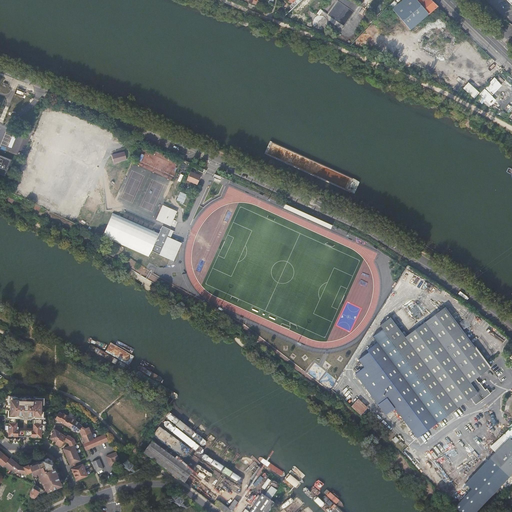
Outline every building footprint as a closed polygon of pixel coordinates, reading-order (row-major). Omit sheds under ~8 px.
[(407,0),(395,12),(411,30),(438,6),(431,0),(407,0)] [(340,15),(343,9),(338,7),(339,5),(336,3),(329,15),(341,22),(344,17),(340,15)] [(463,88),(474,99),(480,93),(469,82),(463,88)] [(480,93),(482,95),(478,100),(483,105),(492,95),(485,89),(480,93)] [(125,152),(112,155),(114,163),(127,160),(125,152)] [(0,154),(0,174),(6,177),(13,160),(0,154)] [(166,173),(169,166),(161,162),(158,170),(166,173)] [(197,185),(201,177),(190,172),(187,181),(197,185)] [(187,195),(180,192),(176,201),(183,204),(187,195)] [(333,225),(285,204),(283,209),(331,230),(333,225)] [(171,226),(173,220),(177,211),(163,205),(156,220),(171,226)] [(113,213),(103,236),(149,257),(152,251),(174,261),(181,244),(167,238),(170,230),(162,227),(159,234),(113,213)] [(416,439),(470,398),(475,404),(489,393),(485,388),(484,389),(478,381),(477,382),(474,378),(487,368),(442,308),(402,339),(388,320),(377,328),(380,332),(370,339),(375,346),(365,353),(367,355),(357,363),(363,371),(354,378),(384,416),(393,409),(416,439)] [(350,395),(343,403),(360,418),(366,410),(350,395)] [(18,397),(10,397),(10,403),(10,410),(9,410),(9,416),(6,416),(6,429),(10,430),(10,436),(20,436),(20,430),(16,430),(17,417),(22,417),(22,415),(29,415),(29,417),(35,417),(34,430),(30,430),(30,436),(41,437),(41,431),(45,431),(46,417),(43,417),(43,411),(42,411),(42,404),(43,405),(43,398),(36,398),(35,399),(32,399),(32,398),(21,398),(18,398),(18,397)] [(85,443),(94,439),(91,433),(93,432),(91,427),(86,429),(82,426),(79,423),(79,422),(71,417),(70,418),(67,416),(64,413),(63,414),(60,412),(56,418),(79,433),(80,432),(82,433),(81,433),(85,443)] [(71,464),(74,463),(77,462),(81,460),(74,444),(76,444),(74,439),(68,435),(67,436),(55,429),(50,438),(57,441),(56,443),(62,446),(65,440),(69,443),(71,446),(64,448),(71,464)] [(108,441),(106,435),(94,439),(85,443),(84,443),(86,450),(109,441),(108,441)] [(477,511),(511,474),(511,440),(510,438),(467,484),(472,490),(456,507),(460,511),(477,511)] [(151,456),(163,466),(170,458),(150,443),(144,452),(145,452),(151,456)] [(32,471),(29,465),(24,467),(20,466),(12,459),(10,458),(9,459),(2,452),(0,450),(0,463),(3,466),(4,464),(10,470),(11,468),(14,471),(26,473),(32,471)] [(110,466),(117,463),(116,460),(119,458),(116,452),(106,456),(110,466)] [(163,466),(186,483),(189,479),(192,474),(170,458),(163,466)] [(30,495),(32,497),(34,497),(36,496),(37,496),(62,487),(54,466),(53,467),(51,461),(52,461),(51,460),(48,459),(44,461),(44,462),(42,462),(41,461),(37,463),(34,464),(33,463),(29,465),(32,471),(33,475),(32,475),(35,483),(30,492),(30,495)] [(92,462),(96,472),(103,469),(98,459),(92,462)] [(73,469),(77,480),(80,478),(87,475),(83,465),(79,466),(75,468),(73,469)] [(221,471),(228,475),(231,471),(223,466),(221,471)] [(190,486),(206,499),(211,502),(214,498),(193,482),(190,486)] [(264,511),(272,501),(260,491),(243,511),(264,511)] [(214,498),(211,502),(223,511),(225,511),(234,500),(230,497),(224,505),(214,498)]
